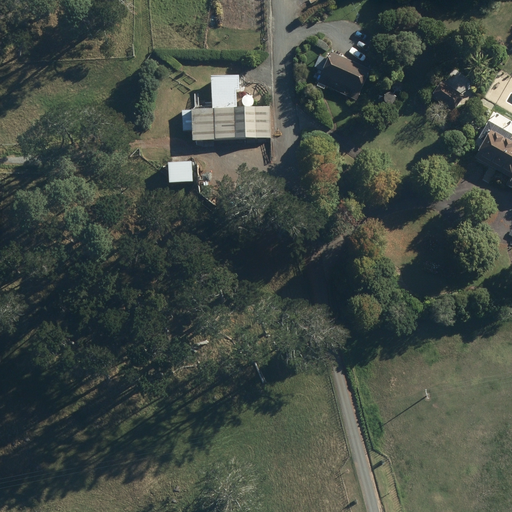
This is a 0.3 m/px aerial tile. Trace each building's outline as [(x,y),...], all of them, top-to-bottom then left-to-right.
[(319,84),(320,85),(359,100),(369,73),(321,54),(314,72),(323,75),(319,84)] [(191,113),(191,120),(192,143),(195,143),(272,140),(271,109),(238,110),(237,93),(240,93),(239,79),(210,80),(211,112),(191,113)] [(443,82),(432,98),(453,114),(465,98),(443,82)] [(511,121),(497,114),(495,113),(489,124),(478,119),(473,128),(483,133),(477,143),(482,145),(475,158),(511,178),(511,181),(509,187),(511,189),(511,121)] [(194,163),(171,165),(170,165),(171,184),(195,182),(194,163)]
